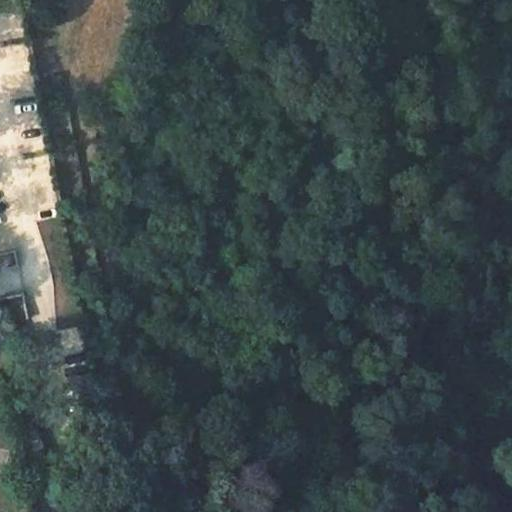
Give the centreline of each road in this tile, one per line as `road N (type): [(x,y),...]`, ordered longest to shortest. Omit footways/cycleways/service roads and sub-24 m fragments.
road 1 (unknown): [(0,297),(22,290),(39,256),(0,82)]
road 2 (residential): [(0,335),(52,511)]
